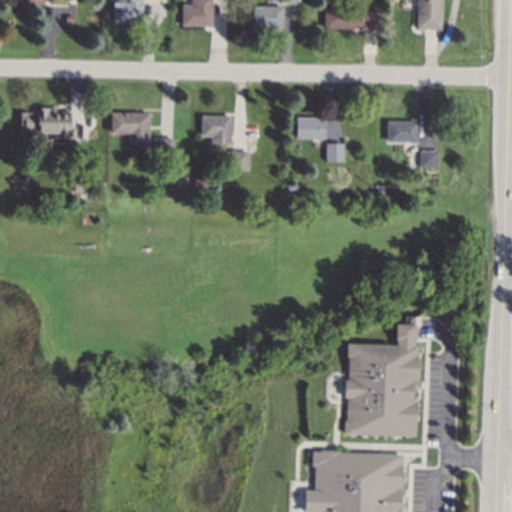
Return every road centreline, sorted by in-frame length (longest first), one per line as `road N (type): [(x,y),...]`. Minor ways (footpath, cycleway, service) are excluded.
road 1 (residential): [(511,85),(0,67)]
road 2 (secondary): [(511,85),(495,511)]
